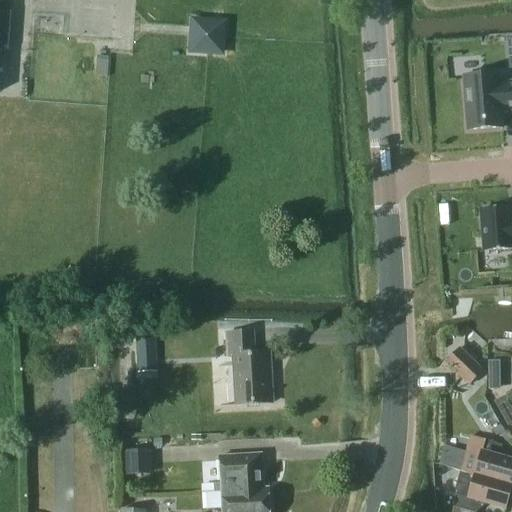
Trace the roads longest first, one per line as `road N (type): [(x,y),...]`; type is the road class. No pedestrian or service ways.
road 1 (tertiary): [(380,511),(393,441),(384,175)]
road 2 (tertiary): [(384,175),(372,0)]
road 3 (residential): [(384,175),(511,166)]
